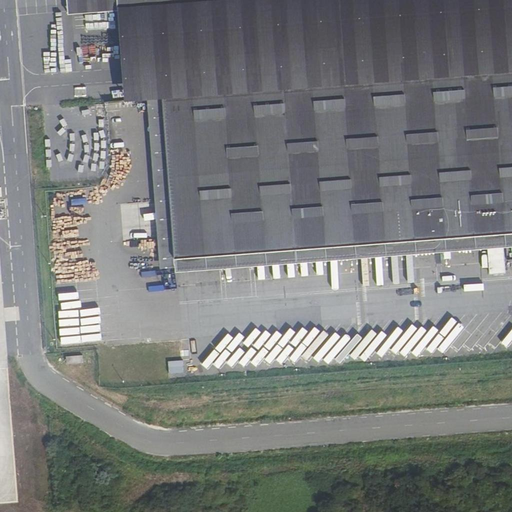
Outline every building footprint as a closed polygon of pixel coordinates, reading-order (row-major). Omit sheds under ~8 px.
[(511,0),(67,0),(69,16),(119,11),(126,100),(164,97),(178,273),(511,246),(511,0)] [(157,311),(158,321),(165,320),(165,310),(157,311)] [(141,328),(142,343),(160,342),(159,327),(141,328)] [(182,340),(184,366),(197,365),(195,339),(182,340)] [(82,357),(66,359),(66,366),(83,364),(82,357)]
